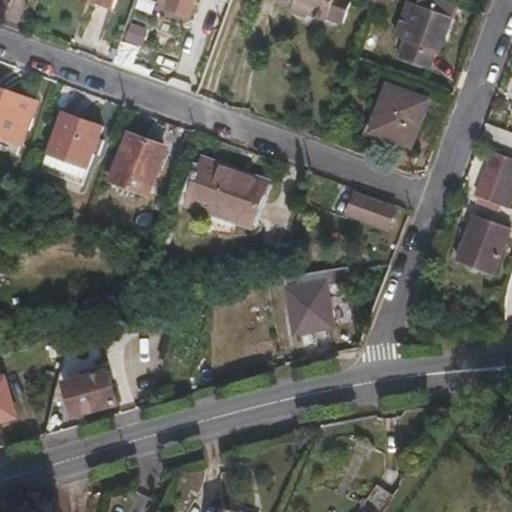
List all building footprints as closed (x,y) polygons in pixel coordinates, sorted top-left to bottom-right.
[(81,0),(113,11),(116,0),(81,0)] [(165,0),(168,1),(165,9),(186,16),(191,0),(165,0)] [(279,0),(293,5),(292,7),(340,24),(348,0),(279,0)] [(435,49),(449,14),(413,0),(406,0),(393,34),(404,38),(398,55),(426,65),(433,48),(435,49)] [(409,144),(425,99),(386,85),(369,130),(409,144)] [(0,141),(15,148),(32,104),(0,92),(0,141)] [(78,186),(98,129),(59,114),(38,172),(78,186)] [(158,151),(160,145),(126,133),(109,178),(147,192),(155,168),(153,167),(158,151)] [(510,194),(511,188),(511,157),(493,151),(477,195),(500,203),(504,192),(510,194)] [(246,224),(262,184),(199,161),(185,201),(246,224)] [(386,228),(394,208),(353,194),(346,214),(386,228)] [(492,273),(510,228),(473,215),(456,259),(492,273)] [(291,335),(331,327),(324,281),(283,289),(291,335)] [(78,345),(111,337),(108,325),(75,333),(78,345)] [(71,415),(116,402),(106,369),(62,382),(71,415)] [(0,421),(14,417),(2,375),(0,375),(0,421)] [(373,511),(384,511),(392,501),(371,486),(360,503),(373,511)]
